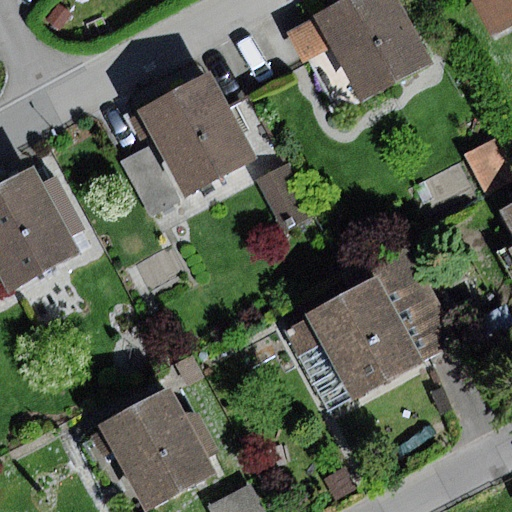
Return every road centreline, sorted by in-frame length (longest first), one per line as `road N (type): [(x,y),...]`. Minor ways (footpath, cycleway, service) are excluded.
road 1 (residential): [(49,111),(256,0)]
road 2 (residential): [(511,453),(395,511)]
road 3 (residential): [(1,0),(49,111)]
